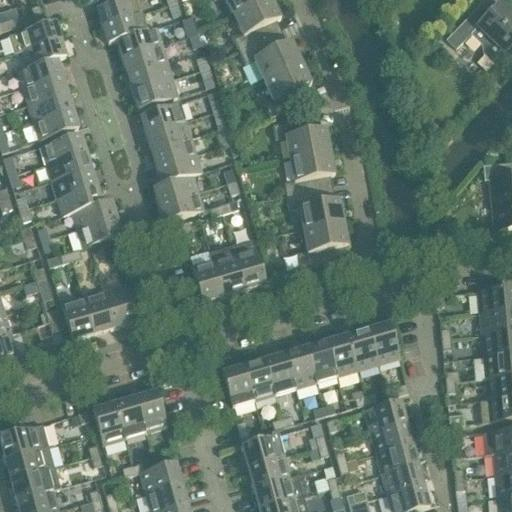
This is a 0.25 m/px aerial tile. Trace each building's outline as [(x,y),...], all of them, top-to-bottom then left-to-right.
[(164,0),(168,11),(176,8),(173,0),(164,0)] [(222,0),(232,20),(270,2),(268,0),(211,0),(213,4),(222,0)] [(96,13),(102,31),(140,19),(135,1),(96,13)] [(232,44),(238,57),(276,39),(270,28),(280,24),(270,2),(232,20),(241,39),(232,44)] [(176,8),(168,11),(171,22),(179,20),(176,8)] [(480,48),(483,59),(493,68),(492,69),(493,70),(511,50),(511,21),(499,8),(487,19),(479,10),(445,44),(454,54),(470,38),(480,48)] [(29,13),(33,27),(42,24),(37,10),(29,13)] [(107,49),(117,46),(116,45),(146,36),(140,19),(102,31),(107,49)] [(191,22),(181,25),(186,43),(189,42),(197,39),(191,22)] [(11,24),(0,27),(0,37),(13,33),(11,24)] [(13,59),(21,56),(59,44),(54,27),(7,41),(13,59)] [(117,46),(122,63),(160,51),(155,33),(146,36),(116,45),(117,46)] [(197,39),(189,42),(192,53),(200,51),(197,39)] [(253,65),(263,85),(300,67),(290,46),(281,50),(276,39),(238,57),(244,69),(253,65)] [(21,56),(26,73),(26,74),(56,64),(56,65),(65,62),(59,44),(21,56)] [(122,63),(127,80),(166,68),(160,51),(122,63)] [(196,64),(199,76),(207,74),(204,62),(196,64)] [(17,76),(22,94),(61,82),(56,65),(56,64),(26,74),(26,73),(17,76)] [(300,67),(263,85),(272,105),(262,109),(269,123),(307,105),(301,93),(310,89),(300,67)] [(127,80),(133,97),(171,85),(166,68),(127,80)] [(207,74),(199,76),(205,93),(213,91),(207,74)] [(22,94),(28,111),(66,99),(61,82),(22,94)] [(171,85),(133,97),(138,115),(177,103),(171,85)] [(207,100),(212,118),(220,115),(215,97),(207,100)] [(28,111),(33,128),(72,116),(66,99),(28,111)] [(140,121),(145,138),(184,126),(178,109),(140,121)] [(220,115),(212,118),(216,129),(224,127),(220,115)] [(72,116),(33,128),(39,146),(77,134),(72,116)] [(284,143),(288,165),(329,157),(325,133),(315,135),(312,122),(271,130),(274,145),(284,143)] [(422,132),(430,141),(438,134),(430,125),(422,132)] [(145,138),(151,156),(189,144),(184,126),(145,138)] [(225,139),(229,150),(237,148),(233,136),(225,139)] [(3,137),(0,138),(0,156),(0,158),(8,155),(3,137)] [(40,152),(46,170),(85,157),(79,140),(40,152)] [(151,156),(156,173),(195,161),(189,144),(151,156)] [(237,148),(229,150),(232,162),(240,159),(237,148)] [(46,170),(51,187),(90,175),(85,157),(46,170)] [(282,188),(285,202),(326,194),(324,182),(334,180),(329,157),(288,165),(293,186),(282,188)] [(2,164),(8,182),(16,179),(10,161),(2,164)] [(156,173),(161,189),(162,190),(191,181),(200,179),(195,161),(156,173)] [(511,181),(511,182),(510,168),(482,171),(483,185),(489,185),(494,235),(511,233),(511,181)] [(51,187),(57,204),(95,192),(90,175),(51,187)] [(222,177),(226,189),(234,186),(231,175),(222,177)] [(16,179),(8,182),(11,193),(19,191),(16,179)] [(152,192),(158,210),(196,198),(191,181),(162,190),(161,189),(152,192)] [(234,186),(226,189),(230,200),(238,198),(234,186)] [(62,222),(71,219),(71,218),(101,209),(101,208),(95,192),(57,204),(62,222)] [(0,195),(0,206),(8,204),(5,194),(0,195)] [(298,214),(302,235),(343,228),(338,204),(328,206),(326,194),(285,202),(288,216),(298,214)] [(196,198),(158,210),(163,228),(202,216),(196,198)] [(15,204),(18,216),(26,213),(23,202),(15,204)] [(8,204),(0,206),(0,211),(2,217),(12,214),(8,204)] [(240,204),(218,211),(220,219),(237,214),(236,211),(241,209),(240,204)] [(71,219),(76,235),(115,223),(110,205),(101,208),(101,209),(71,218),(71,219)] [(220,219),(218,211),(208,214),(210,222),(220,219)] [(26,213),(18,216),(22,227),(30,225),(26,213)] [(115,223),(76,235),(82,253),(121,241),(115,223)] [(178,230),(180,238),(191,235),(188,227),(178,230)] [(343,228),(302,235),(306,257),(296,259),(299,274),(340,266),(337,253),(347,251),(343,228)] [(19,235),(22,245),(32,242),(29,232),(19,235)] [(37,235),(41,247),(49,244),(45,233),(37,235)] [(32,242),(22,245),(26,255),(35,252),(32,242)] [(49,244),(41,247),(44,258),(52,256),(49,244)] [(252,245),(230,251),(243,295),(265,289),(252,245)] [(115,259),(112,250),(102,253),(105,262),(115,259)] [(209,257),(211,265),(222,301),(243,295),(230,251),(209,257)] [(78,254),(68,258),(71,266),(81,263),(78,254)] [(71,266),(68,258),(59,261),(61,269),(71,266)] [(222,301),(211,265),(190,271),(200,308),(222,301)] [(32,276),(35,286),(45,283),(42,273),(32,276)] [(313,275),(299,277),(301,286),(315,283),(313,275)] [(45,283),(35,286),(22,290),(25,301),(48,293),(45,283)] [(124,290),(103,297),(113,333),(135,327),(124,290)] [(511,293),(476,297),(478,319),(511,316),(511,293)] [(103,297),(82,303),(93,339),(113,333),(103,297)] [(432,303),(435,313),(443,311),(440,301),(432,303)] [(93,339),(82,303),(60,309),(71,346),(93,339)] [(45,317),(48,327),(58,324),(55,314),(45,317)] [(511,316),(478,319),(480,341),(511,337),(511,316)] [(0,319),(0,342),(10,339),(4,319),(0,319)] [(58,324),(48,327),(51,338),(61,335),(58,324)] [(388,328),(367,334),(377,370),(399,364),(388,328)] [(367,334),(346,340),(357,376),(377,370),(367,334)] [(439,334),(440,345),(449,344),(448,334),(439,334)] [(511,337),(480,341),(482,362),(511,359),(511,337)] [(10,339),(0,342),(0,365),(17,361),(10,339)] [(346,340),(325,346),(336,382),(357,376),(346,340)] [(449,344),(440,345),(441,355),(450,354),(449,344)] [(325,346),(304,352),(315,388),(336,382),(325,346)] [(304,352),(284,358),(294,395),(315,388),(304,352)] [(284,358),(263,364),(274,401),(294,395),(284,358)] [(511,359),(482,362),(484,384),(511,381),(511,359)] [(263,364),(242,370),(253,407),(274,401),(263,364)] [(253,407),(242,370),(221,377),(231,413),(253,407)] [(443,377),(444,388),(453,387),(452,377),(443,377)] [(511,381),(484,384),(486,405),(511,402),(511,381)] [(453,387),(444,388),(445,398),(454,397),(453,387)] [(395,392),(397,401),(407,398),(405,390),(395,392)] [(155,396),(134,402),(144,438),(166,432),(155,396)] [(374,398),(364,401),(366,409),(376,407),(374,398)] [(366,409),(364,401),(354,403),(356,412),(366,409)] [(134,402),(113,408),(124,444),(144,438),(134,402)] [(511,402),(486,405),(478,406),(480,429),(511,425),(511,402)] [(363,416),(369,438),(405,428),(399,406),(363,416)] [(124,444),(113,408),(91,415),(102,451),(124,444)] [(332,409),(322,412),(324,421),(334,418),(332,409)] [(324,421),(322,412),(312,415),(314,424),(324,421)] [(85,416),(77,419),(80,429),(88,427),(85,416)] [(447,421),(449,432),(458,431),(456,420),(447,421)] [(291,421),(281,423),(283,432),(293,429),(291,421)] [(283,432),(281,423),(270,426),(273,435),(283,432)] [(337,435),(334,424),(325,427),(328,437),(337,435)] [(369,438),(375,459),(411,449),(405,428),(369,438)] [(0,441),(0,449),(4,464),(48,452),(42,430),(34,432),(0,441)] [(249,441),(247,433),(237,436),(239,444),(249,441)] [(484,461),(492,460),(511,458),(511,435),(481,438),(484,461)] [(241,450),(247,472),(283,462),(277,440),(241,450)] [(314,442),(317,453),(325,450),(323,440),(314,442)] [(449,441),(450,452),(460,451),(458,440),(449,441)] [(375,459),(380,480),(417,470),(411,449),(375,459)] [(87,453),(90,463),(98,460),(95,450),(87,453)] [(325,450),(317,453),(319,463),(328,460),(325,450)] [(4,464),(10,485),(54,472),(48,452),(4,464)] [(316,453),(308,455),(311,465),(319,463),(316,453)] [(173,462),(171,454),(161,457),(163,465),(173,462)] [(334,459),(337,469),(345,467),(343,457),(334,459)] [(511,458),(492,460),(494,482),(511,479),(511,458)] [(98,460),(90,463),(93,473),(101,471),(98,460)] [(247,472),(252,493),(289,483),(283,462),(247,472)] [(345,467),(337,469),(340,479),(348,477),(345,467)] [(133,479),(139,478),(144,477),(141,468),(131,471),(133,479)] [(139,478),(145,500),(181,490),(175,468),(144,477),(139,478)] [(380,480),(386,501),(423,491),(417,470),(380,480)] [(123,482),(133,479),(131,471),(121,474),(123,482)] [(10,485),(15,505),(52,495),(59,493),(54,472),(10,485)] [(453,475),(454,485),(463,485),(462,474),(453,475)] [(511,479),(494,482),(496,503),(511,501),(511,479)] [(252,493),(257,511),(263,511),(302,501),(297,481),(289,483),(252,493)] [(325,484),(328,494),(337,492),(334,481),(325,484)] [(463,485),(454,485),(455,496),(464,495),(463,485)] [(145,500),(147,511),(181,511),(187,511),(181,490),(145,500)] [(428,511),(423,491),(386,501),(389,511),(428,511)] [(337,492),(328,494),(331,504),(340,502),(337,492)] [(15,505),(17,511),(56,511),(52,495),(15,505)] [(88,497),(90,507),(99,505),(96,495),(88,497)] [(104,500),(107,510),(116,508),(113,498),(104,500)] [(345,501),(348,511),(357,509),(354,499),(345,501)] [(263,511),(305,511),(302,501),(263,511)] [(511,511),(511,501),(496,503),(496,511),(511,511)]
